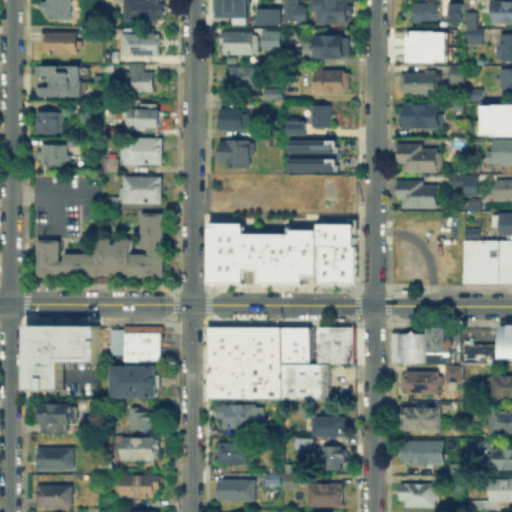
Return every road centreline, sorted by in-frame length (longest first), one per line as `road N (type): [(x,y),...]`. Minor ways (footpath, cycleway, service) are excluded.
road 1 (residential): [(189,511),(192,0)]
road 2 (residential): [(371,511),(374,0)]
road 3 (residential): [(8,511),(11,0)]
road 4 (tertiary): [(0,303),(511,305)]
